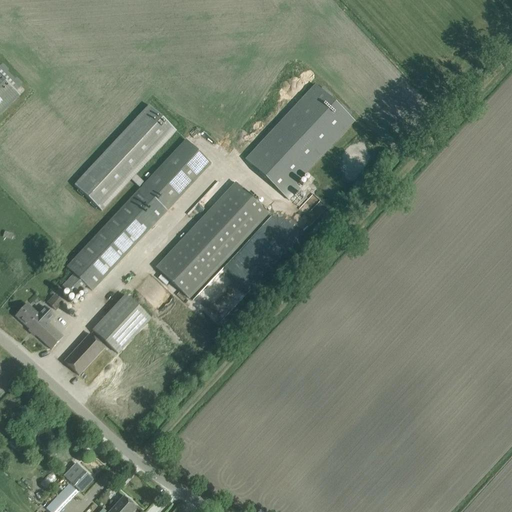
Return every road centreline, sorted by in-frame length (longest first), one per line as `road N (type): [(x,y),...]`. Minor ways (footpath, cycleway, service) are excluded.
road 1 (track): [(511,60),(145,464)]
road 2 (unclassified): [(145,464),(0,349)]
